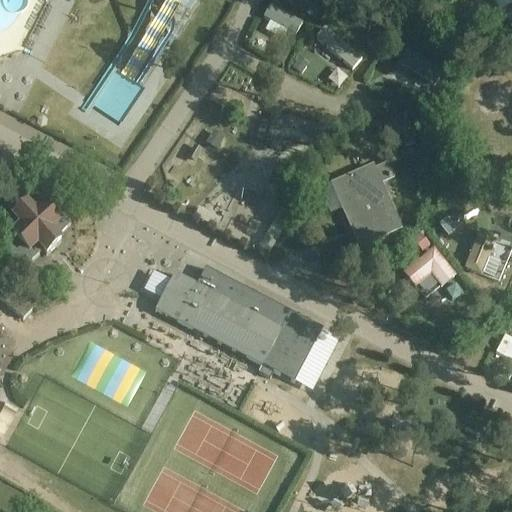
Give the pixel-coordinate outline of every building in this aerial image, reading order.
[(381,13),(371,0),(355,0),(369,21),(381,13)] [(294,36),(300,26),(269,8),(263,18),(294,36)] [(355,62),(320,32),(311,42),(346,72),(355,62)] [(421,81),(430,66),(407,52),(398,68),(421,81)] [(282,143),(321,151),(326,147),(331,126),(320,124),(319,128),(271,117),(270,119),(262,117),(256,147),(280,153),(282,143)] [(336,185),(332,187),(342,212),(350,229),(351,232),(359,249),(368,245),(400,231),(380,186),(391,181),(386,168),(374,173),(372,169),(336,185)] [(12,222),(15,225),(2,238),(7,243),(5,245),(5,253),(13,261),(22,261),(23,260),(29,266),(42,253),(47,258),(61,244),(57,240),(70,227),(65,222),(67,220),(67,211),(58,203),(50,203),(48,204),(43,199),(30,211),(27,208),(12,222)] [(480,279),(496,241),(479,234),(463,272),(480,279)] [(402,277),(415,292),(430,280),(440,292),(455,279),(432,253),(402,277)] [(155,313),(294,385),(322,332),(205,271),(196,287),(174,276),(155,313)] [(0,297),(4,301),(11,294),(0,283),(0,297)] [(16,299),(10,307),(23,317),(29,309),(16,299)] [(499,356),(511,362),(511,344),(506,341),(499,356)] [(339,418),(352,420),(354,406),(342,404),(339,418)] [(368,511),(359,494),(341,504),(345,511),(368,511)]
